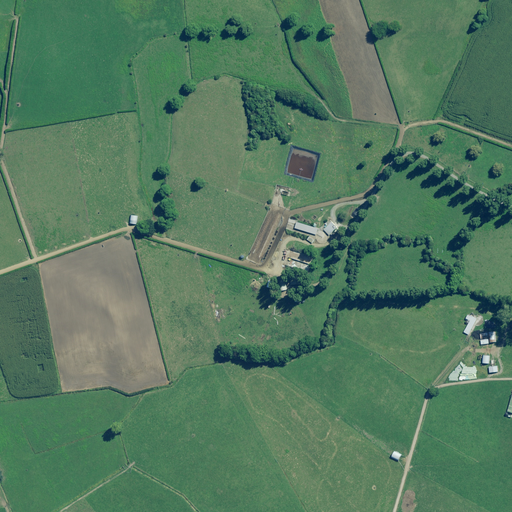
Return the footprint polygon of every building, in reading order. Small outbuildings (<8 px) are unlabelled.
[(318,229),(297,222),(295,228),(316,235),(318,229)] [(337,228),(332,222),(324,230),(329,235),(337,228)] [(290,250),(287,257),(310,265),(312,258),(290,250)] [(303,284),(302,276),(291,277),(292,285),(303,284)] [(287,290),(285,280),(278,282),(281,291),(287,290)] [(477,319),(468,314),(466,319),(470,321),(464,332),(468,335),(477,319)] [(496,342),(495,332),(480,334),(481,345),(489,344),(489,343),(496,342)] [(401,455),(394,452),(391,457),(398,461),(401,455)]
